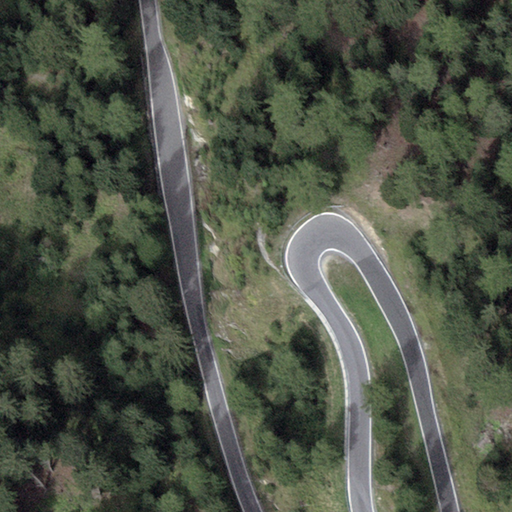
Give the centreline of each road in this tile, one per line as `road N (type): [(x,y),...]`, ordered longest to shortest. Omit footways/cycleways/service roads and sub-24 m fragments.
road 1 (secondary): [(453,511),(405,328),(356,241),(329,227),(314,234),(302,256),(357,362),(364,511)]
road 2 (secondary): [(254,511),(196,314),(147,0)]
